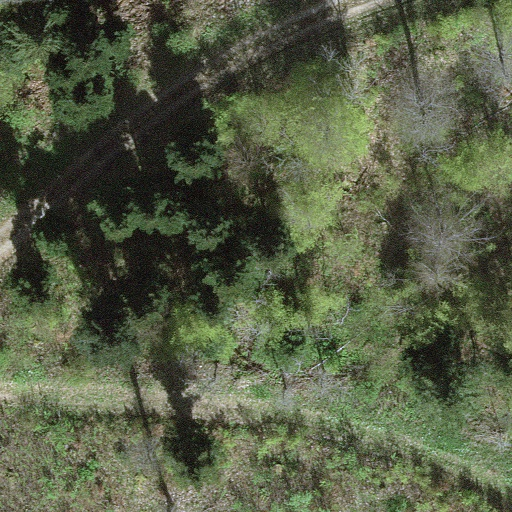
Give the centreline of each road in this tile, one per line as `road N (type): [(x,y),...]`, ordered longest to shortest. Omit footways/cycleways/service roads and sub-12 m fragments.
road 1 (track): [(0,384),(253,412),(341,431),(511,495)]
road 2 (track): [(0,238),(196,74),(345,0)]
